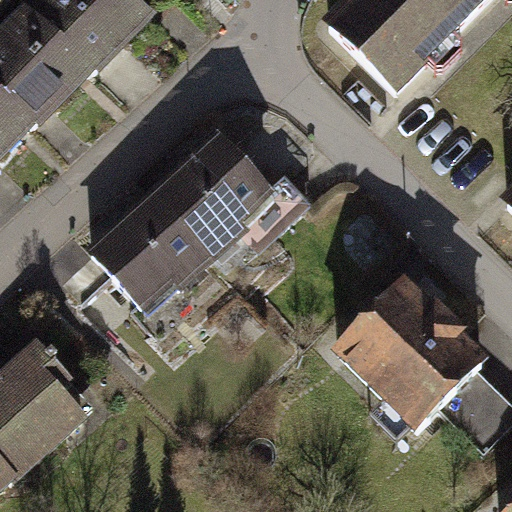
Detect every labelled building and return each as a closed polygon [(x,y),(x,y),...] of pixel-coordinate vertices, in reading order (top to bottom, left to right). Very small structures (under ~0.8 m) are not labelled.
[(180,36),(146,0),(46,0),(0,44),(0,204),(1,205),(180,36)] [(511,0),(399,0),(353,47),(424,119),(511,32),(511,0)] [(252,138),(103,263),(164,336),(313,210),(252,138)] [(511,388),(511,383),(434,293),(354,362),(434,455),(511,388)] [(0,507),(17,494),(30,510),(126,435),(64,357),(0,407),(0,507)]
